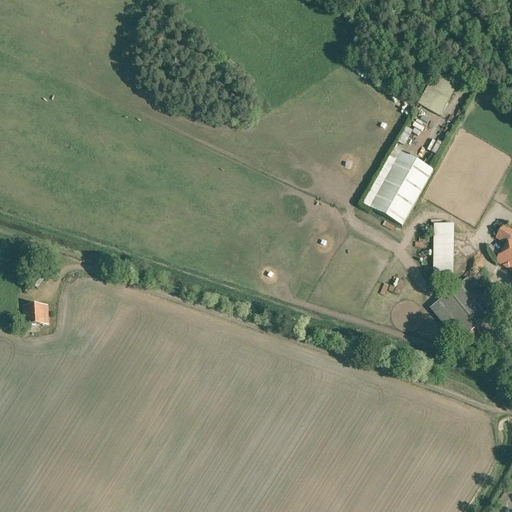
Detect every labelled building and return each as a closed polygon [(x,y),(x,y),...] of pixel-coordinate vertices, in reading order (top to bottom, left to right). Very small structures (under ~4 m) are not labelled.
[(447,107),(461,79),(454,76),(452,80),(448,77),(450,72),(442,69),(430,93),(437,97),(435,101),(447,107)] [(402,110),(409,99),(400,92),(392,103),(402,110)] [(457,97),(451,101),(454,106),(460,103),(457,97)] [(400,138),(407,143),(416,130),(409,125),(400,138)] [(422,146),(428,136),(423,133),(417,143),(422,146)] [(433,171),(401,154),(370,209),(402,227),(433,171)] [(454,225),(434,225),(434,290),(453,290),(454,225)] [(511,238),(511,237),(511,231),(504,226),(496,239),(507,246),(496,263),(511,272),(511,238)] [(55,266),(46,260),(29,283),(37,289),(44,280),(45,280),(55,266)] [(75,280),(70,276),(66,280),(72,284),(75,280)] [(497,311),(468,277),(431,308),(459,343),(497,311)] [(24,326),(48,325),(48,306),(24,307),(24,326)]
